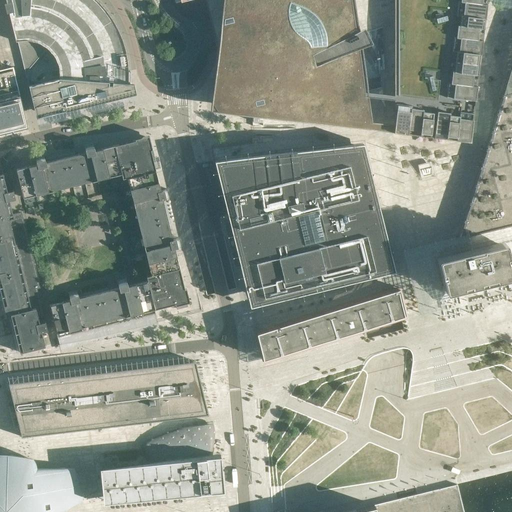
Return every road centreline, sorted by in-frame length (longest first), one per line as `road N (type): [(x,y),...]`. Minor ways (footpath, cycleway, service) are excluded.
road 1 (residential): [(231,348),(178,115)]
road 2 (residential): [(0,370),(231,348)]
road 3 (residential): [(178,115),(0,147)]
road 4 (residential): [(244,511),(231,348)]
